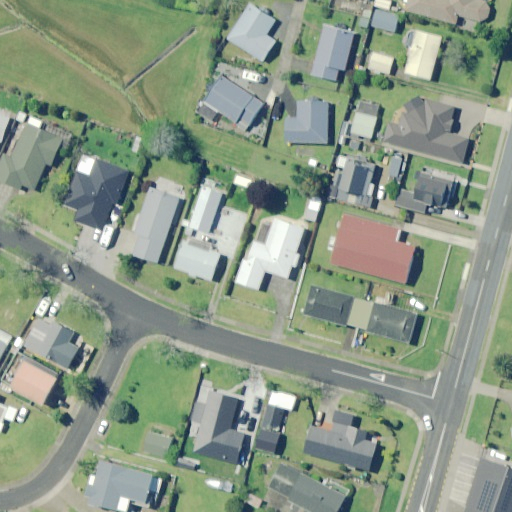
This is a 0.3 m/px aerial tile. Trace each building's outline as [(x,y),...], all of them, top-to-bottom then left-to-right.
[(391,0),(389,0),(375,0),(374,6),(389,9),(391,0)] [(408,0),(406,11),(457,24),(459,16),(487,24),(492,4),(482,1),(482,0),(408,0)] [(276,20),(250,4),(228,39),(263,61),(276,41),(266,35),(276,20)] [(399,16),(375,11),(372,27),(395,32),(399,16)] [(354,33),(323,26),(311,75),(337,82),(339,70),(344,71),(354,33)] [(445,38),(417,31),(406,74),(430,80),(435,63),(438,64),(445,38)] [(393,57),(371,53),(368,69),(390,74),(393,57)] [(250,72),(229,65),(199,113),(215,123),(221,114),(247,130),(264,103),(244,90),(250,72)] [(413,106),(411,115),(402,113),(399,126),(388,123),(383,143),(462,164),(469,139),(448,134),(455,108),(431,101),(425,100),(423,109),(413,106)] [(328,102),(297,102),(297,118),(286,118),(286,145),(327,145),(328,102)] [(380,108),(360,102),(351,132),(344,130),(342,136),(359,141),(361,135),(371,138),(380,108)] [(64,138),(27,122),(12,156),(4,152),(0,161),(0,180),(22,190),(24,185),(36,190),(47,164),(52,166),(64,138)] [(363,197),(368,198),(376,165),(372,164),(358,160),(347,157),(336,199),(361,205),(363,197)] [(455,183),(422,173),(416,195),(400,190),(396,205),(425,214),(428,204),(447,210),(455,183)] [(191,238),(195,228),(210,234),(225,194),(212,189),(214,183),(207,180),(202,178),(200,184),(205,186),(204,188),(191,224),(186,236),(191,238)] [(184,194),(153,183),(141,216),(138,215),(132,232),(140,235),(133,254),(159,264),(184,194)] [(322,201),(311,197),(304,218),(315,222),(322,201)] [(402,231),(343,215),(330,264),(408,284),(418,247),(399,242),(402,231)] [(306,227),(277,217),(267,246),(254,241),(239,283),(259,290),(265,271),(288,279),(292,266),(296,267),(300,255),(296,253),(306,227)] [(179,242),(184,244),(176,269),(189,273),(189,276),(198,279),(199,277),(212,281),(220,255),(190,245),(192,240),(180,237),(179,242)] [(354,296),(313,284),(304,314),(347,326),(348,325),(367,330),(367,332),(410,344),(419,314),(376,302),(375,304),(354,297),(354,296)] [(49,322),(42,318),(26,346),(69,370),(81,349),(70,343),(75,334),(51,320),(49,322)] [(0,360),(9,344),(0,339),(0,360)] [(60,379),(29,362),(14,388),(45,405),(60,379)] [(213,391),(208,406),(198,403),(193,421),(203,424),(195,453),(237,464),(245,434),(230,430),(239,398),(213,391)] [(295,396),(269,391),(262,428),(280,432),(285,408),(293,410),(295,396)] [(10,405),(9,407),(0,403),(0,394),(0,393),(0,431),(1,432),(6,419),(15,422),(17,416),(20,408),(10,405)] [(369,430),(334,421),(331,432),(310,427),(303,453),(369,471),(376,443),(366,440),(369,430)] [(173,439),(152,432),(146,452),(167,458),(173,439)] [(277,441),(265,439),(263,448),(275,450),(277,441)] [(511,511),(511,468),(502,465),(481,458),(463,511),(511,511)] [(94,475),(93,485),(90,485),(89,496),(93,497),(91,507),(99,508),(99,507),(129,511),(131,500),(151,503),(156,474),(124,468),(125,466),(102,462),(99,476),(94,475)] [(323,484),(284,464),(270,489),(297,503),(291,511),(337,511),(349,490),(326,477),(323,484)] [(262,500),(249,495),(246,503),(258,508),(262,500)]
